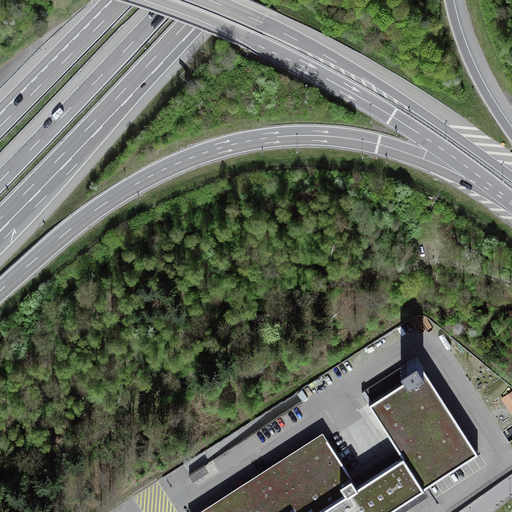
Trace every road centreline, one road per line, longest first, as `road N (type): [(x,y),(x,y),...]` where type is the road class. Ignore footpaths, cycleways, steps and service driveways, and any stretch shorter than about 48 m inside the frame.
road 1 (track): [(511,286),(427,262),(335,285),(126,420),(0,478)]
road 2 (motorway): [(0,291),(133,185),(190,157),(253,140),(353,139),(500,192)]
road 3 (motorway): [(154,0),(243,34),(361,97),(500,192)]
road 4 (motorway): [(511,176),(340,61),(205,0)]
road 5 (motorway): [(0,230),(213,0)]
road 6 (motorway): [(172,0),(0,180)]
road 7 (motorway): [(123,0),(0,126)]
road 8 (motorway): [(511,134),(475,76),(449,0)]
